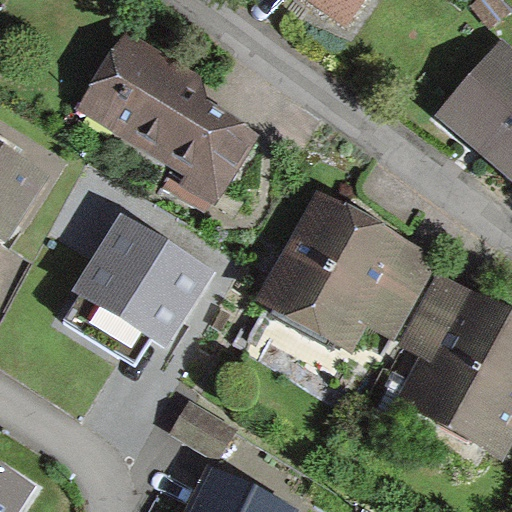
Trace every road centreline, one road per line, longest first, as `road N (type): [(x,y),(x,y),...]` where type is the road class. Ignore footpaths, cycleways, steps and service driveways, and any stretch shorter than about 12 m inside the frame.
road 1 (residential): [(180,0),(511,242)]
road 2 (residential): [(106,511),(109,498),(78,446),(0,396)]
